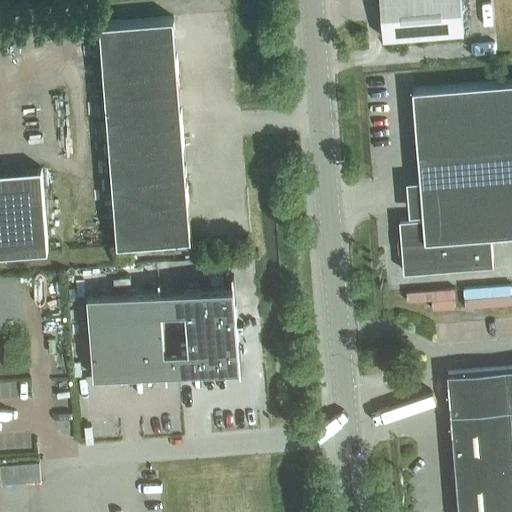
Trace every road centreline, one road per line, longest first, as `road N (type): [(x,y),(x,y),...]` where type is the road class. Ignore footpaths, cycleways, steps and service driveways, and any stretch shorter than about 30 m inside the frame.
road 1 (secondary): [(347,436),(312,0)]
road 2 (unclassified): [(90,458),(347,436)]
road 3 (unknown): [(316,60),(463,49)]
road 4 (unknown): [(511,336),(434,356),(420,421)]
